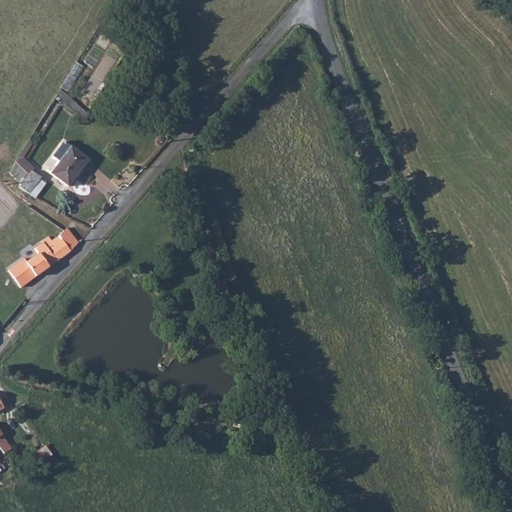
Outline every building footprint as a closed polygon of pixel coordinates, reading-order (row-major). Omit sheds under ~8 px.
[(87,105),(107,76),(95,68),(76,98),(87,105)] [(60,136),(49,150),(54,154),(46,167),(63,178),(83,152),(60,136)] [(6,178),(38,194),(46,179),(30,171),(34,164),(25,159),(33,143),(26,139),(6,178)] [(134,166),(139,160),(133,156),(129,162),(134,166)] [(36,253),(32,256),(43,270),(61,258),(73,243),(63,228),(55,236),(49,228),(35,240),(37,243),(32,247),(36,253)] [(43,270),(32,256),(13,271),(10,268),(3,273),(10,283),(8,286),(12,291),(43,270)] [(2,434),(0,435),(0,448),(3,454),(11,448),(2,434)] [(33,452),(39,462),(51,455),(46,445),(33,452)]
